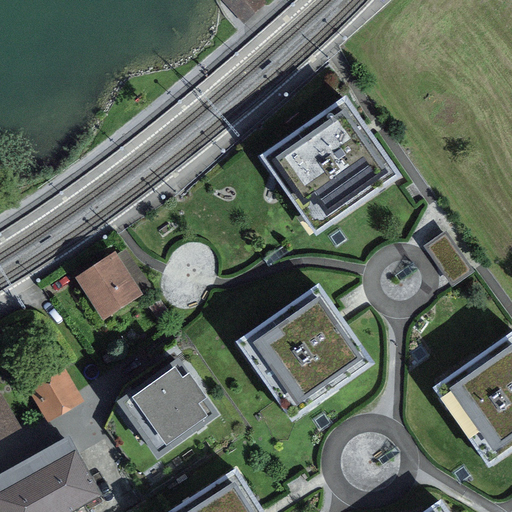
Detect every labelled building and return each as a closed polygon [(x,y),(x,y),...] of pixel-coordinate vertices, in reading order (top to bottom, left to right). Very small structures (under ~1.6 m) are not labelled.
[(220,0),(244,25),(267,4),(263,0),(220,0)] [(403,182),(346,102),(260,162),(317,242),(403,182)] [(446,233),(424,249),(452,290),(475,274),(446,233)] [(144,299),(115,256),(75,282),(103,325),(144,299)] [(376,370),(319,289),(236,348),(292,428),(376,370)] [(511,457),(511,337),(432,393),(488,474),(511,457)] [(158,465),(219,421),(178,363),(116,407),(158,465)] [(84,404),(65,373),(29,395),(48,426),(84,404)] [(0,437),(18,427),(0,394),(0,437)] [(0,511),(84,511),(103,502),(69,442),(0,479),(0,511)] [(261,511),(236,473),(176,511),(261,511)] [(444,511),(438,503),(424,511),(444,511)]
